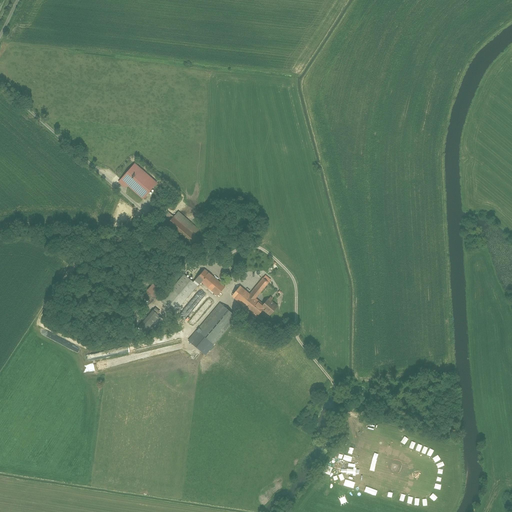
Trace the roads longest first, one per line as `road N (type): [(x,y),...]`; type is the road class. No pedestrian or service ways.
road 1 (track): [(288,511),(331,456),(343,404),(297,340),(291,273),(249,242),(212,264),(200,262)]
road 2 (residential): [(0,84),(200,262)]
